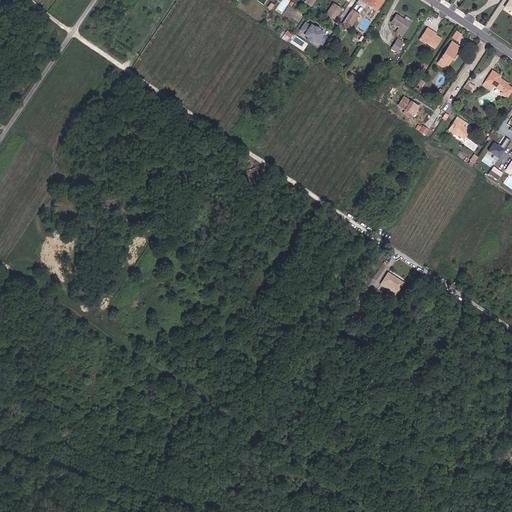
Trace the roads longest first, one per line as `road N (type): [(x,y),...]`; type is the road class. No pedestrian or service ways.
road 1 (track): [(511,328),(31,0)]
road 2 (unclassified): [(0,140),(95,0)]
